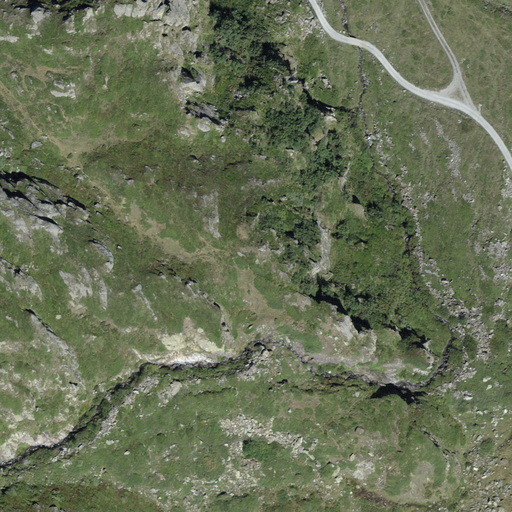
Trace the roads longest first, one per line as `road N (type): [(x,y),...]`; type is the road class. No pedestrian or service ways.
road 1 (track): [(511,164),(470,110),(407,85),(369,46),(332,32),(309,0)]
road 2 (track): [(475,115),(421,0)]
